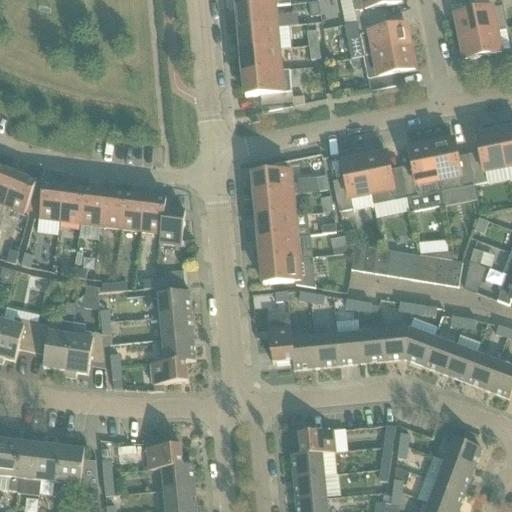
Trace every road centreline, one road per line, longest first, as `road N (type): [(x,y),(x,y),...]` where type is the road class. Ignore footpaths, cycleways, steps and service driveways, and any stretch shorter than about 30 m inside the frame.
road 1 (residential): [(511,435),(409,394),(234,407)]
road 2 (residential): [(213,154),(445,110)]
road 3 (residential): [(0,391),(87,406),(234,407)]
road 4 (residential): [(234,407),(216,182)]
road 5 (unclassified): [(216,182),(65,165),(0,142)]
road 6 (residential): [(213,154),(197,0)]
